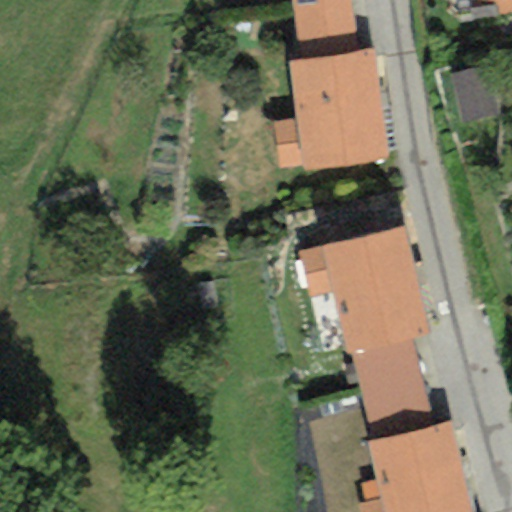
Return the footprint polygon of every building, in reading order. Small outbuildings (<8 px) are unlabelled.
[(354,52),(347,0),(293,0),(300,58),(354,52)] [(511,0),(450,0),(454,22),(511,11),(511,0)] [(294,120),(273,123),(278,168),(300,165),(302,171),(385,160),(371,51),(354,52),(300,58),(286,62),(294,120)] [(484,65),(448,74),(461,124),(497,115),(484,65)] [(403,228),(299,252),(308,295),(330,290),(345,354),(351,354),(410,339),(427,335),(403,228)] [(432,428),(410,339),(351,354),(373,442),(432,428)] [(373,442),(366,444),(375,481),(359,485),(363,503),(355,505),(357,511),(470,511),(449,424),(432,428),(373,442)]
